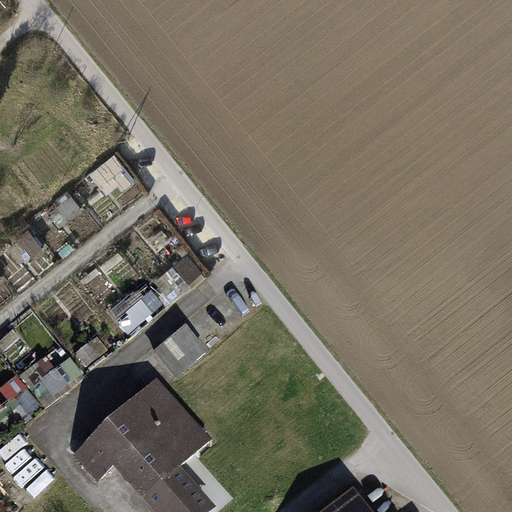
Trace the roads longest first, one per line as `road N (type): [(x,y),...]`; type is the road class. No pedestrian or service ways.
road 1 (unclassified): [(32,0),(447,511)]
road 2 (unknown): [(246,266),(58,436),(68,461),(121,511)]
